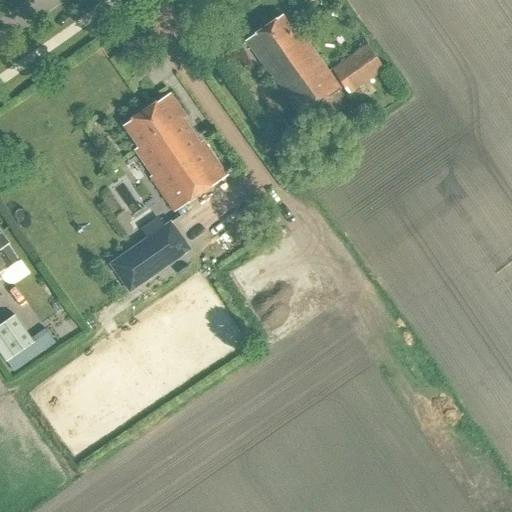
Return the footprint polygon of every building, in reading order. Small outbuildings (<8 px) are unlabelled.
[(282,16),(245,41),(300,118),(340,89),(305,38),(303,39),(295,28),(292,30),(282,16)] [(332,70),(349,94),(385,69),(368,45),(332,70)] [(143,167),(174,212),(227,176),(170,94),(123,126),(138,147),(134,150),(145,165),(143,167)] [(169,223),(111,264),(130,292),(189,250),(169,223)] [(0,269),(5,266),(7,269),(18,261),(7,245),(8,244),(0,231),(0,269)] [(7,361),(14,372),(55,343),(45,328),(30,338),(14,315),(0,325),(0,352),(6,362),(7,361)]
